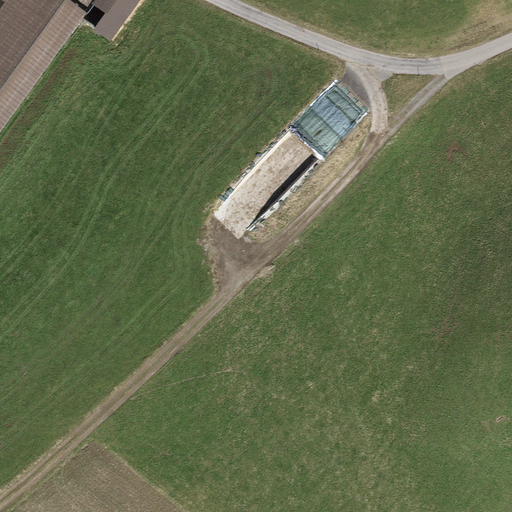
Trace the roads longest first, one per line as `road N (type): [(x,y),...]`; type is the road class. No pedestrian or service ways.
road 1 (track): [(455,62),(247,271),(0,498)]
road 2 (unclassified): [(511,39),(455,62),(372,62),(219,0)]
